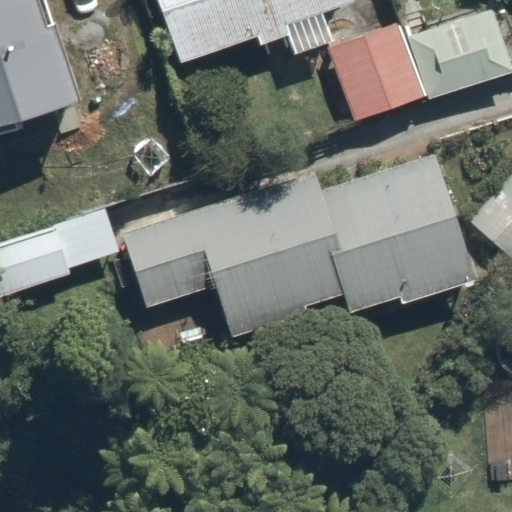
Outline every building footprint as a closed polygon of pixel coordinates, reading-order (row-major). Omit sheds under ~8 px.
[(0,0),(0,112),(72,91),(81,121),(114,111),(95,46),(75,52),(59,0),(0,0)] [(332,28),(322,0),(158,0),(175,47),(252,20),(256,31),(278,24),(285,44),(332,28)] [(316,46),(343,116),(425,85),(399,15),(316,46)] [(398,283),(401,294),(475,273),(437,138),(128,224),(148,296),(218,277),(226,306),(208,311),(214,333),(310,306),(307,295),(342,285),(346,297),(398,283)] [(511,156),(464,215),(511,254),(511,156)]
